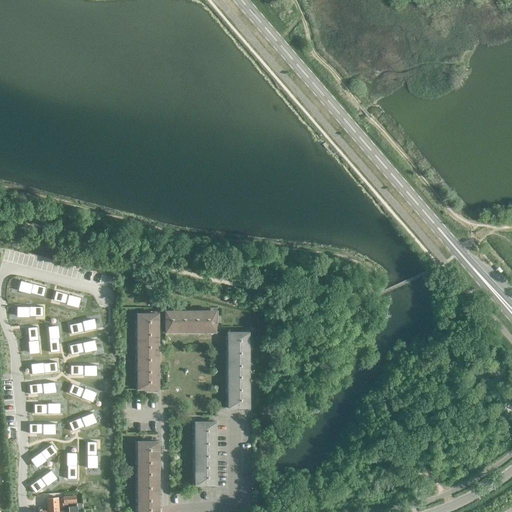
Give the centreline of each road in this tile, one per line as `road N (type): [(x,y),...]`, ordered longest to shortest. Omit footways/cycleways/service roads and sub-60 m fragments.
road 1 (secondary): [(511,313),(240,0)]
road 2 (track): [(5,257),(25,511)]
